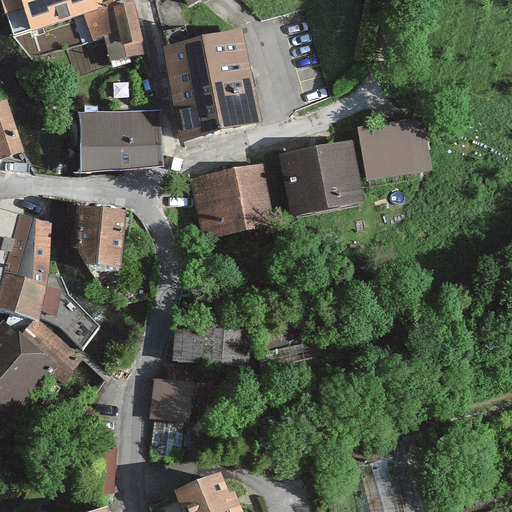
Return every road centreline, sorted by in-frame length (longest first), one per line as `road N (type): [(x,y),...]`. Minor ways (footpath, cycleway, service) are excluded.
road 1 (residential): [(138,197),(169,240),(172,265),(138,394),(139,511)]
road 2 (residential): [(384,68),(371,96),(174,175)]
road 3 (residential): [(174,175),(143,0)]
road 4 (residential): [(0,184),(138,197)]
